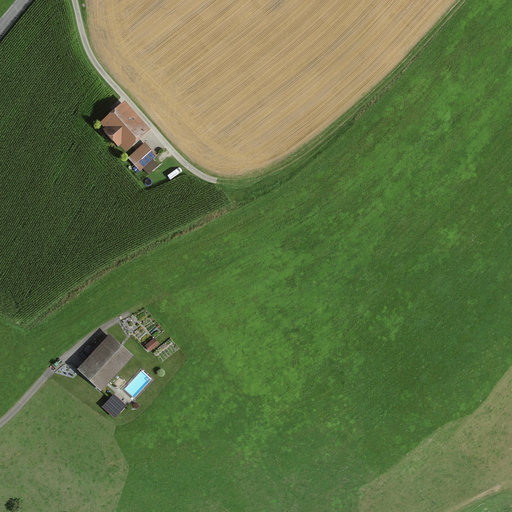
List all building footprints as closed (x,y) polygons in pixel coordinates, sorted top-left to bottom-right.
[(126,106),(106,124),(130,152),(150,134),(126,106)] [(146,146),(131,159),(140,170),(156,157),(146,146)] [(113,336),(83,369),(104,388),(134,355),(113,336)] [(159,344),(154,338),(145,345),(150,352),(159,344)] [(127,406),(114,394),(102,407),(115,419),(127,406)]
